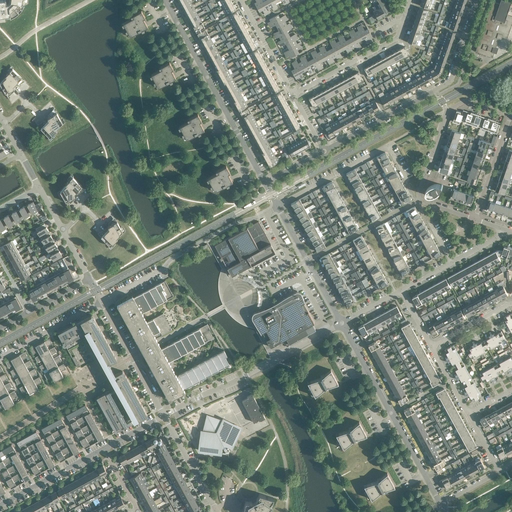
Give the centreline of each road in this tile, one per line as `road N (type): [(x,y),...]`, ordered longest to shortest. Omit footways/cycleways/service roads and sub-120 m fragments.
road 1 (residential): [(323,151),(446,83),(477,0)]
road 2 (residential): [(474,219),(418,198),(418,191),(446,111),(471,99),(510,113)]
road 3 (residential): [(265,182),(164,0)]
road 4 (residential): [(439,504),(342,324)]
road 5 (unclassified): [(164,415),(342,324)]
road 6 (residential): [(278,207),(387,145),(410,189)]
road 7 (residential): [(292,94),(398,37),(411,0)]
road 8 (residential): [(164,415),(102,302)]
